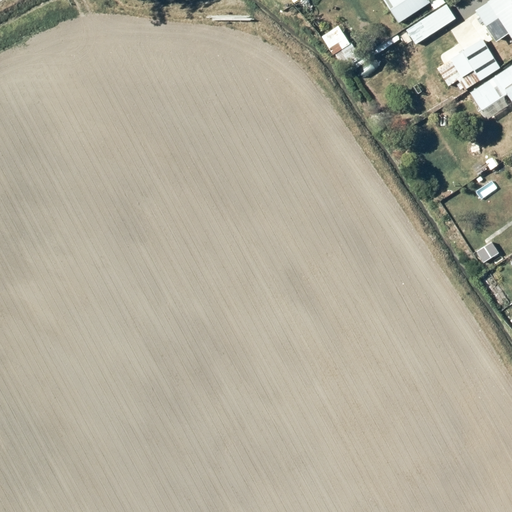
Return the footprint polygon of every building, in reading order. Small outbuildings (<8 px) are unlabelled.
[(428,6),(425,0),(384,0),(398,23),(428,6)] [(511,0),(492,0),(476,11),(486,27),(499,19),(511,38),(511,0)] [(478,42),(464,16),(441,29),(449,42),(455,38),(463,52),(437,67),(449,86),(459,80),(466,90),(476,83),(470,74),(496,58),(484,39),(478,42)] [(511,66),(470,93),(482,112),(508,95),(511,101),(511,66)] [(495,236),(474,251),(484,266),(506,251),(495,236)]
